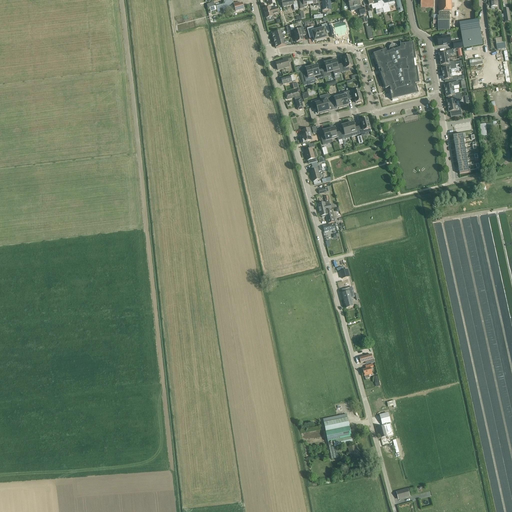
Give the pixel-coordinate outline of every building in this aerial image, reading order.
[(293,5),(294,10),(298,9),(298,7),(297,2),(293,2),(292,0),(281,0),(283,7),(293,5)] [(299,0),(300,9),(304,8),(306,8),(307,7),(307,5),(310,5),(309,0),(299,0)] [(348,0),(349,4),(350,8),(351,12),(359,10),(358,9),(361,8),(360,5),(360,3),(358,0),(348,0)] [(372,9),(376,8),(376,10),(377,15),(383,13),(381,1),(377,2),(376,0),(367,0),(369,6),(371,5),(372,9)] [(381,1),(383,13),(390,11),(389,6),(395,4),(394,2),(393,0),(384,0),(381,1)] [(432,0),(420,0),(420,8),(432,8),(432,0)] [(438,0),(439,16),(437,16),(437,24),(438,31),(450,30),(449,12),(452,12),(451,0),(438,0)] [(221,5),(216,7),(217,10),(220,9),(222,9),(223,12),(229,11),(228,10),(231,9),(232,13),(236,12),(239,11),(244,10),(242,3),(240,4),(239,3),(234,4),(233,2),(231,3),(228,3),(224,4),(221,5)] [(266,18),(271,17),(273,17),(272,15),(279,13),(278,7),(277,7),(277,8),(271,9),(270,8),(271,8),(269,8),(269,7),(268,7),(265,7),(265,8),(265,9),(263,10),(264,10),(266,18)] [(509,8),(503,9),(505,22),(511,21),(510,15),(509,8)] [(344,24),(338,25),(342,37),(346,36),(345,34),(347,33),(346,32),(349,31),(346,20),(343,21),(344,24)] [(478,20),(459,23),(464,48),(466,48),(483,45),(478,20)] [(321,25),(322,29),(318,30),(321,40),(326,39),(325,38),(327,38),(326,32),(330,31),(327,24),(321,25)] [(342,37),(338,25),(333,27),(332,24),(329,25),(332,36),(335,35),(335,36),(337,36),(338,38),(342,37)] [(293,30),(291,31),(292,33),(294,33),(294,34),(293,34),(294,37),(295,37),(297,43),(298,42),(298,43),(302,42),(302,41),(303,41),(301,34),(305,33),(303,27),(293,30)] [(313,36),(315,41),(316,41),(317,42),(321,40),(318,30),(314,31),(313,27),(307,28),(309,37),(313,36)] [(439,46),(450,44),(449,36),(437,38),(439,46)] [(391,97),(392,100),(418,93),(417,91),(418,91),(418,87),(417,88),(416,85),(415,85),(415,84),(419,84),(413,43),(400,45),(400,48),(398,49),(398,48),(397,47),(397,46),(396,46),(396,45),(395,45),(394,44),(393,44),(392,44),(391,45),(390,46),(390,47),(389,48),(389,49),(389,51),(389,52),(387,53),(386,50),(373,54),(386,89),(390,87),(391,91),(390,91),(390,94),(390,98),(391,97)] [(440,54),(439,54),(440,60),(448,58),(448,55),(454,54),(453,50),(440,52),(440,54)] [(290,56),(283,58),(283,61),(276,63),(278,70),(283,69),(289,67),(288,63),(291,62),(290,56)] [(344,57),(345,58),(343,58),(345,65),(341,66),(343,72),(349,70),(349,67),(352,66),(352,65),(353,65),(352,62),(351,62),(350,56),(348,57),(348,56),(344,57)] [(448,58),(440,60),(441,65),(442,65),(442,67),(456,65),(460,64),(462,64),(461,61),(459,61),(455,62),(455,61),(449,62),(448,58)] [(330,61),(333,72),(334,75),(343,72),(341,66),(338,67),(336,60),(334,61),(334,60),(330,61)] [(323,71),(324,77),(331,75),(330,73),(333,72),(330,61),(326,62),(326,63),(324,63),(326,70),(323,71)] [(311,66),(314,77),(317,76),(318,79),(324,77),(323,71),(319,72),(317,65),(315,66),(315,65),(311,66)] [(450,70),(456,69),(456,65),(442,67),(443,69),(442,69),(443,75),(451,73),(450,70)] [(307,75),(304,76),(305,83),(315,80),(314,77),(311,66),(307,67),(307,68),(305,69),(307,75)] [(445,82),(458,80),(457,76),(451,77),(451,73),(443,75),(444,80),(445,82)] [(286,77),(281,79),(283,85),(288,83),(292,82),(295,81),(293,76),(290,77),(290,76),(286,77)] [(458,82),(447,83),(445,84),(445,86),(445,92),(454,90),(453,87),(459,86),(458,82)] [(301,90),(300,87),(299,88),(298,86),(298,83),(296,83),(292,84),(293,87),(294,89),(298,88),(298,91),(299,91),(301,90)] [(297,89),(285,93),(287,100),(295,97),(296,101),(295,101),(298,110),(303,108),(300,96),(299,96),(297,89)] [(350,97),(354,96),(356,103),(357,103),(361,102),(362,101),(361,96),(361,92),(360,92),(359,89),(349,91),(350,97)] [(461,97),(460,93),(454,94),(454,90),(445,92),(446,97),(447,97),(448,99),(461,97)] [(340,96),(343,108),(347,106),(349,105),(347,98),(350,97),(349,91),(339,94),(340,96)] [(339,109),(343,108),(340,96),(334,98),(334,96),(330,97),(331,103),(335,102),(337,108),(339,108),(339,109)] [(320,99),(321,102),(324,113),(328,112),(328,111),(330,110),(328,106),(328,104),(331,103),(330,97),(320,99)] [(456,102),(462,101),(461,97),(448,99),(448,101),(447,101),(448,107),(456,105),(456,102)] [(320,114),(324,113),(321,102),(318,102),(317,100),(311,102),(313,108),(316,107),(318,114),(320,113),(320,114)] [(462,116),(461,108),(457,109),(456,105),(448,107),(449,112),(450,112),(451,118),(462,116)] [(362,120),(361,121),(363,127),(359,128),(361,136),(365,135),(365,133),(371,132),(370,128),(369,124),(367,119),(366,119),(365,118),(362,119),(362,120)] [(352,122),(347,123),(351,137),(361,134),(361,136),(359,128),(355,129),(353,123),(352,123),(352,122)] [(344,133),(340,134),(342,140),(351,137),(347,123),(343,125),(344,125),(342,126),(344,133)] [(329,129),(332,140),(337,139),(338,141),(342,140),(340,134),(337,135),(335,128),(333,128),(329,129)] [(302,135),(301,138),(303,144),(306,143),(307,142),(310,141),(310,137),(311,137),(312,137),(310,129),(307,129),(302,131),(303,135),(302,135)] [(325,138),(321,139),(323,145),(332,142),(332,140),(329,129),(325,130),(325,131),(323,131),(325,138)] [(309,160),(310,164),(317,162),(316,158),(314,158),(312,149),(305,151),(307,161),(309,160)] [(318,172),(321,171),(320,165),(312,167),(313,171),(311,172),(313,181),(320,179),(318,172)] [(331,209),(330,205),(327,194),(324,195),(326,203),(318,205),(320,212),(327,211),(326,210),(331,209)] [(328,224),(333,223),(335,222),(331,210),(327,211),(320,212),(321,217),(322,216),(322,217),(325,217),(325,216),(327,215),(328,219),(327,219),(328,224)] [(334,223),(328,225),(323,226),(325,232),(332,230),(332,229),(335,228),(334,225),(334,223)] [(344,301),(351,299),(350,295),(352,294),(351,290),(353,290),(351,283),(347,284),(349,292),(342,294),(344,301)] [(344,301),(346,308),(353,306),(351,299),(344,301)] [(371,355),(359,358),(361,363),(373,360),(371,355)] [(362,370),(364,376),(372,374),(370,367),(373,366),(372,364),(365,366),(366,369),(362,370)] [(349,427),(347,418),(347,414),(323,419),(329,446),(332,459),(339,458),(337,447),(353,444),(349,427)] [(388,414),(380,416),(382,424),(390,422),(388,414)] [(385,435),(380,436),(383,446),(388,444),(388,442),(393,440),(391,430),(392,430),(391,424),(383,426),(385,432),(386,434),(385,435)] [(348,448),(352,461),(360,459),(356,446),(348,448)] [(409,494),(397,497),(399,503),(410,499),(409,494)]
